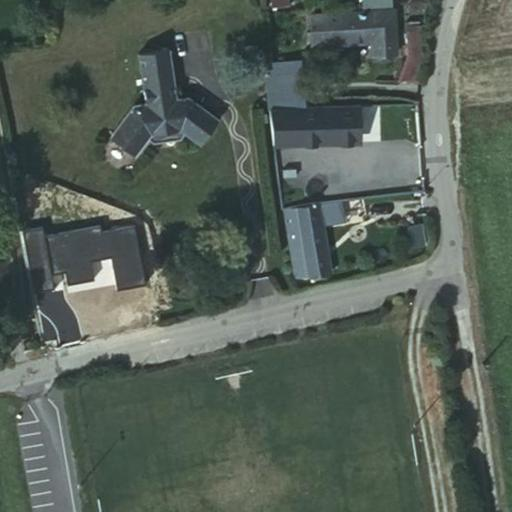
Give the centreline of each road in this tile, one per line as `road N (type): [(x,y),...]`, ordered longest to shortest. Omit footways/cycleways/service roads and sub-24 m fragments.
road 1 (unclassified): [(0,384),(453,263),(438,90),(456,0)]
road 2 (track): [(453,263),(490,511)]
